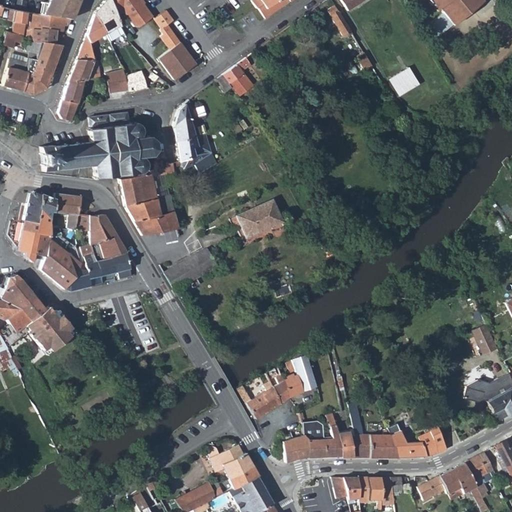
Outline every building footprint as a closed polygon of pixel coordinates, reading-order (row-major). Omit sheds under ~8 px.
[(46,0),(40,15),(69,20),(76,0),(46,0)] [(116,16),(108,0),(103,0),(93,12),(92,14),(93,16),(102,30),(104,33),(115,27),(118,32),(121,39),(125,37),(116,16)] [(108,0),(116,16),(123,13),(132,27),(135,28),(139,27),(152,20),(143,5),(144,4),(141,0),(108,0)] [(250,0),(250,1),(255,8),(256,8),(264,19),(290,0),(250,0)] [(340,0),(346,10),(363,0),(340,0)] [(427,0),(436,11),(439,9),(443,14),(424,29),(434,40),(480,2),(478,0),(427,0)] [(350,33),(334,5),(326,10),(341,36),(346,32),(348,35),(350,33)] [(15,12),(0,8),(0,21),(12,25),(15,12)] [(312,8),(302,15),(310,27),(320,20),(312,8)] [(22,37),(27,14),(15,12),(12,25),(10,34),(22,37)] [(157,17),(153,19),(159,30),(158,31),(161,35),(159,37),(167,50),(164,52),(156,59),(173,81),(194,66),(186,55),(177,44),(175,45),(167,32),(169,31),(167,26),(172,23),(165,12),(157,17)] [(27,29),(54,31),(62,32),(63,26),(66,26),(69,20),(40,15),(31,14),(27,29)] [(93,16),(91,17),(83,37),(89,41),(104,33),(102,30),(93,16)] [(104,33),(106,38),(118,32),(115,27),(104,33)] [(27,42),(54,44),(54,31),(27,29),(25,29),(25,37),(28,37),(27,42)] [(10,35),(0,33),(0,42),(6,44),(8,44),(9,38),(10,35)] [(89,41),(83,37),(74,61),(89,66),(93,66),(95,65),(93,60),(89,41)] [(32,96),(44,90),(48,79),(59,46),(42,44),(36,62),(28,60),(24,74),(28,75),(23,94),(32,96)] [(363,69),(370,65),(358,46),(354,48),(354,50),(357,54),(355,56),(363,69)] [(245,57),(220,75),(227,83),(241,73),(240,71),(250,64),(245,57)] [(89,66),(74,61),(65,83),(81,80),(95,78),(93,66),(89,66)] [(387,79),(397,96),(417,84),(407,67),(387,79)] [(4,69),(0,85),(0,88),(23,94),(28,75),(24,74),(4,69)] [(104,73),(108,94),(125,90),(122,74),(122,70),(104,73)] [(133,90),(145,87),(140,71),(122,74),(125,90),(133,90)] [(227,83),(230,87),(236,95),(250,85),(241,73),(227,83)] [(220,75),(214,80),(223,93),(230,87),(227,83),(220,75)] [(81,80),(65,83),(63,90),(62,90),(55,113),(59,119),(68,120),(75,101),(76,101),(81,80)] [(182,106),(193,137),(203,135),(204,134),(201,124),(196,125),(187,99),(181,103),(182,106)] [(172,125),(174,142),(193,137),(182,106),(177,110),(172,125)] [(40,166),(40,171),(53,170),(53,168),(65,167),(65,168),(67,169),(67,167),(76,166),(76,167),(79,167),(79,165),(90,164),(91,177),(93,179),(93,178),(106,177),(106,178),(108,178),(108,176),(118,176),(118,177),(120,177),(120,176),(132,174),(132,172),(137,172),(137,173),(139,173),(138,171),(140,168),(141,168),(142,166),(141,166),(141,160),(138,158),(138,157),(141,156),(147,156),(148,158),(149,157),(149,156),(153,152),(154,152),(155,150),(153,150),(152,142),(154,142),(154,140),(152,141),(147,137),(147,135),(145,135),(145,137),(140,137),(140,135),(137,135),(137,137),(135,137),(136,134),(138,134),(140,132),(138,131),(139,129),(138,127),(139,127),(139,125),(137,126),(134,123),(133,122),(132,123),(128,123),(128,121),(126,121),(125,112),(89,117),(89,128),(86,128),(86,131),(88,131),(89,142),(77,143),(77,142),(74,142),(75,144),(66,145),(66,144),(62,144),(62,145),(51,146),(51,145),(38,146),(39,153),(37,153),(37,154),(39,154),(40,163),(39,163),(39,166),(40,166)] [(174,142),(177,161),(179,160),(190,157),(193,163),(209,153),(209,152),(203,135),(193,137),(174,142)] [(193,163),(193,165),(194,168),(212,160),(209,153),(193,163)] [(179,160),(180,164),(182,170),(193,165),(193,163),(190,157),(179,160)] [(146,167),(147,174),(150,173),(150,177),(162,175),(172,173),(171,163),(146,167)] [(213,179),(206,165),(200,169),(206,182),(213,179)] [(122,206),(140,235),(176,225),(167,195),(160,197),(159,194),(154,195),(150,177),(150,173),(147,174),(117,179),(122,206)] [(160,197),(167,195),(162,175),(150,177),(154,195),(159,194),(160,197)] [(297,178),(302,186),(306,183),(301,176),(297,178)] [(35,224),(39,194),(32,191),(26,193),(21,220),(35,224)] [(74,216),(75,214),(79,194),(52,193),(52,195),(52,196),(51,199),(51,213),(67,215),(65,228),(66,229),(73,229),(74,216)] [(51,213),(51,199),(39,194),(35,224),(21,220),(14,250),(32,254),(35,234),(47,236),(48,229),(48,223),(49,213),(51,213)] [(245,233),(279,215),(268,194),(234,212),(245,233)] [(87,243),(101,239),(95,221),(95,216),(93,216),(86,215),(87,243)] [(108,257),(124,252),(104,218),(103,218),(95,221),(101,239),(108,257)] [(35,234),(32,254),(41,257),(38,269),(61,289),(63,288),(69,279),(76,269),(78,263),(77,262),(56,246),(61,236),(48,229),(47,236),(35,234)] [(75,230),(73,229),(66,229),(66,230),(65,242),(73,247),(75,230)] [(129,277),(124,252),(108,257),(101,239),(87,243),(90,254),(93,261),(94,261),(99,275),(113,272),(115,280),(129,277)] [(90,254),(87,243),(85,244),(82,245),(77,247),(80,257),(90,254)] [(172,290),(178,287),(186,282),(197,276),(215,266),(204,249),(162,272),(172,290)] [(101,284),(99,275),(94,261),(93,261),(82,264),(84,271),(87,287),(93,286),(101,284)] [(63,288),(61,289),(68,291),(87,287),(84,271),(78,271),(76,269),(69,279),(63,288)] [(23,323),(29,319),(38,312),(41,307),(14,274),(7,277),(0,292),(0,318),(2,319),(6,324),(1,327),(7,340),(15,335),(13,332),(23,323)] [(511,321),(511,296),(502,302),(511,321)] [(47,315),(41,307),(38,312),(43,318),(47,315)] [(49,350),(67,335),(62,330),(67,326),(59,315),(54,309),(47,315),(43,318),(38,312),(29,319),(38,331),(33,336),(41,347),(45,344),(49,350)] [(40,349),(41,347),(33,336),(38,331),(29,319),(23,323),(27,328),(24,330),(40,349)] [(482,323),(467,330),(480,354),(494,347),(482,323)] [(67,335),(72,331),(67,326),(62,330),(67,335)] [(303,353),(290,358),(290,360),(284,363),(288,373),(283,375),(284,378),(280,380),(287,396),(301,391),(300,389),(313,385),(303,353)] [(19,367),(12,356),(9,357),(15,369),(19,367)] [(482,397),(494,419),(511,409),(511,380),(509,375),(508,376),(505,370),(488,380),(477,375),(463,383),(459,392),(471,398),(476,396),(477,394),(483,396),(482,397)] [(268,380),(265,373),(258,376),(262,384),(268,380)] [(287,396),(280,380),(278,374),(274,377),(276,382),(270,386),(278,403),(287,397),(287,396)] [(270,386),(268,380),(262,384),(261,384),(264,390),(248,399),(244,402),(253,418),(278,403),(270,386)] [(242,388),(237,391),(244,402),(248,399),(242,388)] [(354,435),(362,432),(354,401),(346,404),(354,435)] [(334,423),(331,413),(324,414),(328,426),(330,437),(321,438),(320,425),(315,420),(299,422),(301,434),(305,456),(340,455),(336,432),(334,423)] [(385,425),(388,433),(398,429),(395,422),(385,425)] [(388,433),(396,457),(424,456),(435,452),(444,447),(435,425),(427,425),(429,430),(416,435),(418,440),(402,441),(398,429),(388,433)] [(336,432),(340,455),(340,457),(365,457),(365,449),(362,440),(365,440),(364,433),(364,432),(362,432),(354,435),(349,436),(348,430),(336,432)] [(365,449),(365,457),(396,457),(388,433),(364,433),(365,440),(362,440),(365,449)] [(281,440),(284,462),(305,456),(301,434),(281,440)] [(511,511),(511,455),(503,439),(493,444),(501,459),(507,470),(511,479),(511,509),(507,511),(511,511)] [(241,453),(236,444),(217,453),(214,447),(212,445),(206,444),(203,447),(212,467),(215,466),(217,469),(222,467),(227,477),(251,464),(244,451),(241,453)] [(482,451),(476,454),(490,478),(495,475),(482,451)] [(476,454),(461,462),(479,493),(484,490),(481,483),(490,478),(476,454)] [(507,470),(501,459),(496,462),(502,473),(507,470)] [(461,462),(448,469),(458,487),(461,493),(468,489),(481,511),(487,508),(479,493),(461,462)] [(257,474),(251,464),(227,477),(232,488),(255,476),(257,474)] [(448,469),(436,475),(443,489),(446,494),(458,487),(448,469)] [(157,475),(150,480),(153,486),(161,480),(157,475)] [(443,489),(436,475),(415,486),(422,500),(443,489)] [(255,511),(271,502),(255,476),(232,488),(227,490),(239,511),(255,511)] [(341,476),(329,477),(335,497),(345,495),(341,476)] [(341,476),(345,495),(346,499),(358,498),(355,476),(341,476)] [(389,476),(355,476),(358,498),(358,502),(367,502),(368,500),(376,499),(380,499),(380,504),(393,504),(391,492),(389,476)] [(400,476),(389,476),(391,492),(401,491),(400,476)] [(220,487),(218,482),(216,479),(208,484),(211,492),(220,487)] [(150,480),(145,485),(148,491),(153,486),(150,480)] [(211,492),(208,484),(206,482),(174,499),(182,511),(185,511),(191,509),(203,503),(206,502),(214,498),(211,492)] [(222,493),(220,487),(211,492),(214,498),(222,493)] [(461,493),(458,487),(446,494),(448,499),(461,493)] [(138,511),(149,511),(141,497),(138,493),(130,497),(138,511)] [(259,511),(272,504),(271,502),(255,511),(259,511)] [(198,511),(206,508),(203,503),(191,509),(192,511),(198,511)]
